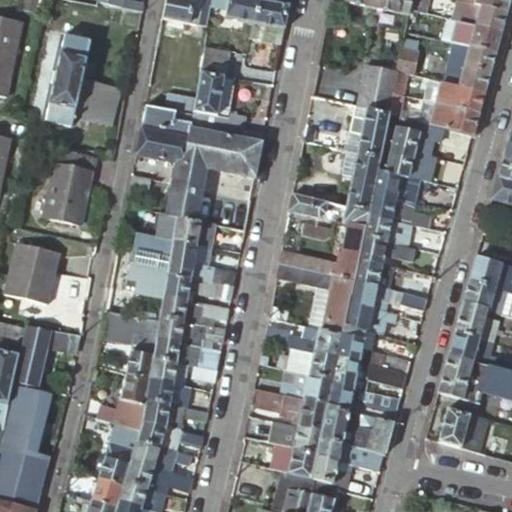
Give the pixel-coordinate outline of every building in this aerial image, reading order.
[(97,0),(97,1),(140,10),(142,3),(130,0),(97,0)] [(163,0),(160,17),(204,26),(209,0),(163,0)] [(210,0),(208,15),(253,23),(257,0),(210,0)] [(287,4),(265,0),(257,0),(253,23),(250,37),(280,43),(287,4)] [(371,0),(371,6),(398,12),(400,0),(371,0)] [(410,0),(400,0),(398,12),(408,14),(409,9),(410,0)] [(410,0),(409,9),(423,12),(426,0),(410,0)] [(471,3),(458,0),(456,0),(455,0),(450,19),(457,21),(458,19),(498,30),(504,11),(472,1),(471,3)] [(504,11),(506,0),(457,0),(458,0),(471,3),(472,1),(504,11)] [(423,12),(409,9),(408,14),(405,29),(424,34),(428,13),(423,12)] [(457,21),(450,19),(446,18),(440,38),(451,41),(492,52),(498,30),(458,19),(457,21)] [(0,19),(0,95),(4,96),(18,23),(0,19)] [(72,116),(92,120),(99,83),(88,81),(79,79),(83,63),(87,42),(62,36),(59,52),(57,52),(46,107),(47,107),(44,121),(70,126),(72,116)] [(403,38),(396,69),(407,72),(414,74),(419,49),(416,48),(418,41),(403,38)] [(482,92),(492,52),(451,41),(449,49),(452,49),(443,81),(482,92)] [(203,46),(201,58),(226,63),(228,51),(203,46)] [(201,58),(199,71),(223,75),(226,63),(201,58)] [(91,65),(83,63),(79,79),(88,81),(91,65)] [(362,66),(355,103),(366,106),(388,111),(392,91),(395,74),(362,66)] [(395,74),(392,91),(398,93),(402,94),(407,72),(396,69),(395,74)] [(192,114),(190,126),(261,141),(262,135),(240,130),(243,115),(227,112),(226,118),(215,116),(223,75),(199,71),(194,98),(192,114)] [(223,75),(215,116),(226,118),(227,112),(233,77),(223,75)] [(476,112),(482,92),(443,81),(420,76),(417,87),(424,89),(422,99),(476,112)] [(99,83),(92,120),(108,124),(116,87),(99,83)] [(388,111),(387,113),(398,115),(399,109),(401,101),(396,100),(398,93),(392,91),(388,111)] [(173,110),(192,114),(194,98),(166,93),(163,108),(173,110)] [(470,134),(476,112),(422,99),(417,114),(399,109),(398,115),(440,126),(470,134)] [(144,104),(139,128),(164,133),(165,123),(170,123),(173,110),(163,108),(144,104)] [(360,134),(356,152),(378,156),(387,113),(388,111),(366,106),(364,116),(353,114),(349,132),(351,132),(360,134)] [(164,133),(188,137),(190,126),(192,114),(173,110),(170,123),(165,123),(164,133)] [(194,221),(204,167),(254,177),(261,141),(190,126),(188,137),(183,164),(174,163),(165,215),(175,217),(194,221)] [(466,149),(470,134),(440,126),(436,141),(466,149)] [(395,127),(388,152),(410,158),(415,159),(416,151),(412,150),(417,133),(395,127)] [(139,128),(134,155),(174,163),(183,164),(188,137),(164,133),(139,128)] [(508,130),(501,153),(511,156),(511,130),(509,130),(508,130)] [(347,150),(356,152),(360,134),(351,132),(347,150)] [(416,151),(421,153),(425,136),(417,133),(412,150),(416,151)] [(89,172),(92,157),(54,150),(51,164),(54,165),(89,172)] [(343,172),(351,174),(356,152),(347,150),(343,172)] [(351,174),(344,205),(367,210),(371,192),(375,170),(378,156),(356,152),(351,174)] [(388,152),(383,171),(405,177),(410,158),(388,152)] [(511,156),(501,153),(495,176),(511,180),(511,156)] [(89,172),(54,165),(43,219),(80,226),(91,172),(89,172)] [(375,170),(371,192),(392,197),(410,202),(415,179),(405,177),(383,171),(375,170)] [(130,174),(128,187),(146,192),(150,178),(130,174)] [(511,205),(511,180),(495,176),(489,199),(511,205)] [(371,192),(367,210),(366,214),(388,219),(392,197),(371,192)] [(292,193),(289,211),(318,218),(324,215),(327,201),(292,193)] [(410,202),(392,197),(388,219),(406,223),(409,210),(410,202)] [(341,222),(340,223),(364,227),(366,214),(367,210),(344,205),(341,222)] [(429,215),(409,210),(406,223),(408,224),(426,228),(429,215)] [(171,240),(175,217),(165,215),(160,214),(156,237),(171,240)] [(388,219),(366,214),(364,227),(362,236),(403,246),(408,224),(406,223),(388,219)] [(205,246),(209,224),(194,221),(175,217),(171,240),(196,244),(201,245),(205,246)] [(298,223),(295,234),(328,241),(330,229),(298,223)] [(336,264),(333,276),(353,280),(357,259),(362,236),(364,227),(340,223),(339,228),(347,229),(341,253),(338,253),(336,264)] [(171,240),(134,233),(130,251),(134,252),(132,263),(128,262),(118,312),(157,320),(158,317),(161,296),(165,274),(171,240)] [(403,246),(362,236),(357,259),(379,263),(380,255),(409,262),(412,248),(403,246)] [(171,240),(165,274),(232,287),(236,267),(199,259),(193,258),(196,244),(171,240)] [(14,243),(3,295),(48,304),(59,251),(14,243)] [(199,259),(201,245),(196,244),(193,258),(199,259)] [(281,252),(279,264),(291,266),(294,255),(281,252)] [(294,255),(291,266),(322,273),(325,261),(294,255)] [(466,279),(504,290),(511,292),(511,266),(473,255),(466,279)] [(357,259),(353,280),(374,285),(385,287),(390,266),(379,263),(357,259)] [(322,273),(333,276),(336,264),(325,261),(322,273)] [(279,264),(276,280),(312,288),(330,291),(333,276),(322,273),(291,266),(279,264)] [(165,274),(161,296),(186,301),(187,292),(229,299),(232,287),(165,274)] [(330,291),(322,330),(341,335),(344,323),(348,301),(353,280),(333,276),(330,291)] [(466,279),(460,303),(485,310),(497,313),(504,290),(466,279)] [(353,280),(348,301),(370,306),(374,285),(353,280)] [(374,285),(370,306),(383,309),(386,300),(397,302),(400,291),(385,287),(374,285)] [(312,288),(304,326),(322,330),(330,291),(312,288)] [(511,292),(504,290),(497,313),(511,317),(511,292)] [(397,302),(422,309),(425,298),(400,291),(397,302)] [(161,296),(158,317),(182,321),(186,301),(161,296)] [(186,301),(182,321),(197,324),(199,313),(201,304),(186,301)] [(348,301),(344,323),(364,329),(372,331),(373,331),(378,333),(381,318),(392,321),(395,313),(383,309),(370,306),(348,301)] [(460,303),(452,331),(492,342),(497,322),(483,317),(485,310),(460,303)] [(228,308),(201,304),(199,313),(226,319),(228,308)] [(125,374),(147,380),(151,359),(155,338),(157,323),(131,317),(130,323),(136,324),(131,352),(129,352),(125,374)] [(157,320),(157,323),(155,338),(178,342),(179,336),(182,321),(158,317),(157,320)] [(12,324),(0,321),(0,332),(10,334),(12,324)] [(182,321),(179,336),(195,338),(195,337),(197,324),(182,321)] [(341,335),(337,355),(359,360),(405,373),(408,361),(369,350),(367,350),(360,348),(364,329),(344,323),(341,335)] [(0,430),(2,431),(13,382),(25,327),(12,324),(10,334),(0,332),(0,430)] [(195,337),(221,342),(224,328),(197,324),(195,337)] [(40,347),(75,354),(79,335),(25,325),(25,327),(13,382),(35,387),(43,356),(38,355),(40,347)] [(290,347),(336,358),(337,355),(341,335),(322,330),(304,326),(302,325),(300,336),(290,333),(290,330),(267,325),(263,342),(290,347)] [(372,331),(364,329),(360,348),(367,350),(372,331)] [(452,331),(446,353),(505,369),(507,361),(488,355),(492,342),(452,331)] [(155,338),(151,359),(175,363),(178,342),(155,338)] [(297,371),(308,374),(332,379),(336,358),(290,347),(285,369),(297,371)] [(446,353),(436,391),(459,397),(465,375),(478,378),(475,386),(511,394),(511,370),(505,369),(446,353)] [(187,365),(190,365),(215,370),(218,359),(196,355),(195,361),(188,360),(187,365)] [(336,358),(332,379),(331,382),(361,389),(364,376),(401,386),(405,373),(359,360),(337,355),(336,358)] [(171,384),(182,386),(186,365),(175,363),(151,359),(147,380),(171,384)] [(187,379),(212,385),(215,370),(190,365),(187,379)] [(294,383),(297,371),(285,369),(282,381),(294,383)] [(303,398),(308,374),(297,371),(294,383),(282,381),(280,393),(284,394),(303,398)] [(113,422),(138,428),(140,420),(144,401),(147,380),(125,374),(115,408),(98,403),(94,417),(113,422)] [(332,379),(308,374),(303,398),(327,403),(331,382),(332,379)] [(475,386),(478,378),(465,375),(459,397),(477,402),(480,391),(474,389),(475,386)] [(147,380),(144,401),(168,405),(171,384),(147,380)] [(361,389),(331,382),(327,403),(326,405),(347,409),(349,400),(394,411),(398,398),(361,389)] [(171,384),(168,405),(184,408),(187,387),(182,386),(171,384)] [(3,440),(36,448),(48,395),(15,387),(3,440)] [(254,387),(250,403),(280,410),(284,394),(280,393),(254,387)] [(299,417),(303,398),(284,394),(280,410),(279,412),(299,417)] [(327,403),(303,398),(299,417),(297,425),(321,430),(326,405),(327,403)] [(180,417),(205,422),(207,412),(184,408),(168,405),(144,401),(140,420),(164,426),(177,430),(180,417)] [(321,430),(320,436),(342,440),(348,409),(347,409),(326,405),(321,430)] [(511,460),(511,446),(477,437),(482,417),(444,408),(435,440),(511,460)] [(382,453),(391,421),(360,412),(351,445),(363,448),(382,453)] [(269,419),(264,441),(271,442),(292,447),(297,425),(269,419)] [(136,432),(134,440),(158,447),(164,426),(140,420),(138,428),(136,432)] [(121,484),(122,480),(128,459),(134,440),(136,432),(138,428),(113,422),(96,477),(121,484)] [(297,425),(292,447),(316,451),(320,436),(321,430),(297,425)] [(164,426),(158,447),(175,451),(177,442),(199,448),(202,436),(177,430),(164,426)] [(316,451),(315,456),(337,461),(349,464),(358,467),(361,455),(363,448),(351,445),(341,442),(342,440),(320,436),(316,451)] [(0,511),(31,511),(33,505),(40,495),(51,452),(36,448),(3,440),(0,439),(0,511)] [(134,440),(128,459),(152,466),(158,447),(134,440)] [(271,442),(266,467),(277,470),(311,478),(315,456),(316,451),(292,447),(271,442)] [(158,447),(152,466),(173,473),(176,462),(187,465),(190,455),(175,451),(158,447)] [(187,465),(194,467),(197,457),(190,455),(187,465)] [(358,467),(377,471),(380,461),(361,455),(358,467)] [(315,456),(311,478),(314,479),(335,484),(344,486),(347,473),(335,470),(337,461),(315,456)] [(128,459),(122,480),(146,487),(148,478),(152,466),(128,459)] [(349,464),(337,461),(335,470),(347,473),(349,464)] [(173,473),(152,466),(148,478),(166,484),(188,491),(191,478),(173,473)] [(277,470),(274,484),(288,488),(310,493),(312,484),(314,479),(311,478),(277,470)] [(89,499),(114,507),(116,499),(121,484),(96,477),(89,499)] [(148,478),(146,487),(164,492),(166,484),(148,478)] [(314,479),(312,484),(334,489),(335,484),(314,479)] [(146,487),(122,480),(121,484),(116,499),(140,506),(146,487)] [(281,511),(288,488),(274,484),(267,510),(275,511),(281,511)] [(312,484),(310,493),(331,498),(334,489),(312,484)] [(164,492),(146,487),(140,506),(158,511),(160,504),(164,492)] [(288,488),(281,511),(304,511),(310,493),(288,488)] [(186,499),(164,492),(160,504),(183,511),(186,499)] [(331,498),(310,493),(304,511),(339,511),(329,509),(332,499),(331,498)] [(112,511),(114,507),(89,499),(75,495),(74,500),(81,503),(78,511),(112,511)] [(112,511),(137,511),(140,506),(116,499),(114,507),(112,511)]
